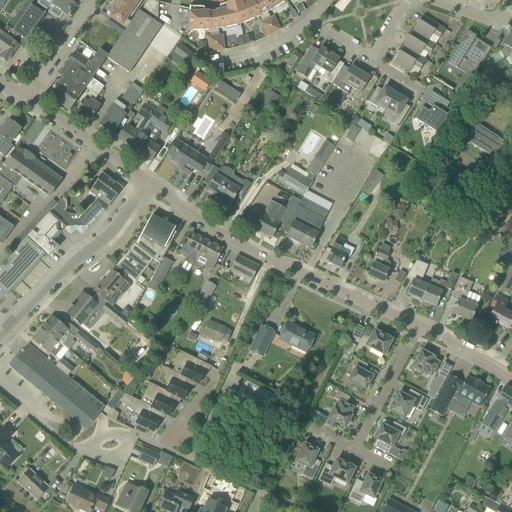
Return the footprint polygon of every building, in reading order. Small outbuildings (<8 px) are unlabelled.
[(25,0),(7,27),(23,39),(20,43),(24,46),(23,49),(29,41),(28,40),(28,41),(26,40),(45,13),(44,13),(31,5),(33,2),(34,2),(35,2),(34,1),(32,0),(25,0)] [(74,4),(71,3),(67,0),(54,0),(51,4),(49,3),(49,2),(45,0),(39,0),(36,4),(59,20),(64,13),(65,14),(66,12),(68,13),(74,4)] [(110,17),(126,29),(130,23),(126,20),(139,0),(117,0),(113,7),(116,8),(110,17)] [(148,0),(147,1),(142,10),(157,20),(159,2),(149,0),(148,0)] [(255,0),(253,2),(252,0),(242,4),(239,0),(233,2),(240,25),(260,17),(263,22),(260,24),(267,37),(280,30),(273,17),(271,18),(268,13),(286,1),(285,0),(255,0)] [(218,30),(240,25),(233,2),(226,4),(227,9),(216,11),(216,13),(209,14),(208,12),(197,13),(197,8),(189,7),(188,31),(210,31),(211,37),(208,37),(209,52),(210,52),(224,50),(222,36),(219,36),(218,30)] [(299,14),(305,11),(302,4),(295,8),(299,14)] [(130,23),(126,29),(108,56),(106,58),(129,74),(161,26),(138,11),(130,23)] [(288,15),(292,21),(297,17),(293,11),(288,15)] [(412,31),(435,45),(439,38),(445,30),(423,16),(419,22),(418,21),(412,31)] [(126,29),(110,19),(106,25),(122,35),(126,29)] [(89,30),(101,35),(105,26),(93,21),(89,30)] [(0,58),(6,63),(20,43),(23,39),(7,27),(6,26),(0,34),(0,58)] [(408,37),(403,47),(419,57),(423,50),(430,54),(435,45),(412,31),(411,30),(407,36),(408,37)] [(508,36),(503,44),(510,48),(510,49),(511,52),(511,30),(508,37),(508,36)] [(449,62),(474,77),(492,49),(491,48),(490,50),(474,40),(476,37),(467,31),(449,62)] [(244,36),(246,44),(253,42),(251,34),(244,36)] [(236,39),(238,46),(245,44),(243,37),(236,39)] [(194,54),(180,44),(173,54),(187,63),(194,54)] [(419,57),(403,47),(401,46),(397,52),(399,53),(393,63),(409,73),(414,66),(420,70),(426,61),(419,57)] [(315,65),(320,69),(331,51),(328,48),(326,51),(320,47),(318,51),(312,47),(296,72),(307,79),(315,65)] [(80,94),(86,87),(91,79),(106,58),(108,56),(99,50),(90,63),(75,51),(69,60),(71,61),(62,72),(63,75),(59,80),(59,81),(56,81),(50,90),(51,98),(53,99),(53,100),(61,106),(62,107),(63,107),(69,111),(81,95),(80,94)] [(332,84),(343,66),(344,65),(338,62),(339,59),(334,56),(335,53),(331,51),(320,69),(326,72),(323,76),(323,79),(332,84)] [(349,70),(343,66),(332,84),(332,85),(342,91),(346,85),(351,88),(362,70),(358,67),(357,70),(351,66),(349,70)] [(366,72),(362,70),(351,88),(356,91),(351,99),(353,101),(351,105),(352,110),(357,113),(372,89),(366,85),(370,78),(364,75),(366,72)] [(202,76),(197,72),(190,82),(196,86),(202,76)] [(511,74),(507,72),(501,75),(511,81),(511,74)] [(103,87),(91,79),(86,87),(91,91),(87,97),(86,97),(83,101),(83,100),(76,110),(90,120),(100,106),(93,102),(103,87)] [(305,92),(308,86),(301,82),(297,88),(305,92)] [(468,88),(460,83),(454,93),(462,98),(468,88)] [(121,98),(132,106),(141,94),(130,86),(121,98)] [(381,106),(386,109),(395,94),(387,89),(385,92),(377,87),(367,102),(377,108),(380,107),(381,106)] [(272,92),(263,104),(271,109),(279,97),(272,92)] [(461,99),(450,93),(447,99),(457,105),(461,99)] [(320,104),(324,98),(318,94),(314,100),(320,104)] [(401,123),(410,108),(402,103),(404,99),(395,94),(386,109),(391,113),(390,114),(391,117),(401,123)] [(437,134),(451,111),(446,108),(440,104),(437,109),(430,105),(428,104),(425,110),(422,108),(421,109),(415,120),(416,121),(417,119),(422,122),(423,122),(431,128),(432,128),(436,131),(435,133),(437,134)] [(112,105),(112,106),(98,125),(112,135),(126,115),(112,105)] [(117,139),(133,150),(150,162),(160,148),(153,144),(162,131),(165,134),(172,124),(158,114),(145,105),(137,115),(144,120),(136,131),(127,125),(117,139)] [(367,132),(371,126),(361,119),(357,125),(367,132)] [(9,145),(14,137),(20,129),(18,128),(19,127),(15,124),(15,125),(8,120),(0,131),(0,144),(3,140),(9,145)] [(509,145),(474,123),(464,140),(498,161),(509,145)] [(360,130),(353,126),(345,139),(352,143),(360,130)] [(199,156),(181,144),(180,145),(175,142),(168,154),(173,158),(171,161),(183,168),(185,165),(199,173),(202,169),(207,172),(231,136),(225,133),(210,155),(206,161),(199,156)] [(379,138),(369,152),(379,159),(389,146),(379,138)] [(0,244),(1,245),(14,228),(0,217),(0,204),(20,177),(49,197),(61,180),(33,159),(34,158),(25,151),(24,153),(17,148),(4,165),(0,162),(0,244)] [(326,159),(317,154),(304,173),(308,176),(306,180),(289,170),(286,176),(279,172),(274,180),(281,184),(281,183),(303,197),(312,183),(323,165),(326,159)] [(427,173),(459,192),(465,181),(434,162),(427,173)] [(207,189),(219,196),(232,175),(235,170),(234,170),(234,171),(233,170),(229,168),(226,167),(223,167),(221,168),(219,170),(213,167),(206,178),(212,181),(207,189)] [(375,171),(361,191),(369,197),(383,176),(375,171)] [(96,197),(99,199),(109,207),(122,189),(121,188),(123,186),(113,179),(111,181),(102,174),(89,192),(88,193),(89,194),(94,198),(95,198),(96,197)] [(232,175),(219,196),(230,204),(235,196),(241,199),(250,184),(245,180),(244,182),(232,175)] [(317,234),(329,212),(322,209),(302,198),(298,206),(283,231),(284,231),(282,235),(286,237),(313,250),(312,252),(313,252),(316,245),(313,244),(318,235),(317,234)] [(72,233),(76,229),(80,233),(81,231),(83,233),(101,213),(100,212),(102,210),(104,212),(108,207),(109,207),(99,199),(98,200),(98,199),(83,215),(68,215),(65,213),(57,222),(65,229),(69,233),(70,232),(72,233)] [(50,211),(57,203),(53,200),(46,208),(50,211)] [(15,213),(22,216),(28,204),(21,201),(15,213)] [(286,210),(277,205),(274,204),(266,218),(262,216),(255,230),(271,239),(278,225),(278,224),(286,210)] [(52,242),(65,229),(57,222),(65,213),(57,205),(27,237),(48,257),(54,251),(54,252),(58,248),(52,242)] [(26,218),(33,208),(29,206),(22,216),(26,218)] [(156,216),(153,220),(150,218),(141,235),(134,244),(153,261),(154,260),(159,264),(163,257),(171,241),(176,232),(162,225),(156,216)] [(195,261),(205,240),(190,233),(183,247),(180,253),(187,257),(178,273),(185,278),(195,261)] [(27,238),(14,251),(0,266),(0,289),(6,296),(44,255),(27,238)] [(222,249),(205,240),(195,261),(211,269),(214,262),(215,263),(222,249)] [(326,261),(334,265),(333,267),(339,270),(346,255),(339,252),(343,244),(336,241),(326,261)] [(137,282),(153,261),(134,244),(117,266),(137,282)] [(301,249),(297,257),(306,261),(310,253),(301,249)] [(389,255),(379,250),(376,257),(377,257),(373,264),(368,276),(383,283),(390,266),(389,262),(386,261),(389,255)] [(230,270),(234,273),(241,276),(239,281),(249,286),(251,281),(259,267),(237,256),(230,270)] [(173,263),(163,257),(159,264),(149,283),(147,288),(156,294),(173,263)] [(407,295),(422,301),(428,287),(420,284),(428,265),(417,261),(411,269),(406,278),(413,281),(407,295)] [(511,285),(511,269),(509,268),(498,286),(508,292),(511,285)] [(395,280),(400,283),(405,273),(400,270),(395,280)] [(93,291),(112,307),(122,296),(115,290),(124,280),(112,271),(104,281),(102,280),(93,291)] [(428,287),(422,301),(435,307),(441,293),(442,294),(445,288),(451,291),(456,279),(449,276),(446,283),(440,280),(439,283),(431,280),(428,287)] [(470,321),(476,307),(481,298),(469,293),(473,283),(460,278),(455,288),(451,298),(458,301),(453,314),(463,318),(463,316),(471,319),(470,321)] [(202,309),(215,287),(207,282),(194,305),(202,309)] [(98,306),(82,292),(76,299),(77,300),(73,306),(72,305),(71,306),(72,307),(66,314),(81,326),(98,306)] [(511,320),(511,315),(502,310),(507,302),(496,296),(490,307),(494,309),(488,319),(489,320),(488,321),(494,324),(494,325),(495,325),(496,324),(507,330),(508,327),(511,329),(511,320)] [(114,321),(114,320),(123,327),(127,322),(119,315),(119,314),(107,304),(101,310),(114,321)] [(51,317),(42,328),(58,342),(63,346),(69,339),(68,338),(71,334),(68,331),(51,317)] [(148,326),(153,329),(158,321),(153,318),(148,326)] [(226,329),(208,322),(202,335),(220,343),(222,337),(227,340),(231,332),(225,330),(226,329)] [(287,324),(279,339),(306,352),(313,336),(287,324)] [(364,329),(357,325),(351,337),(358,341),(364,329)] [(262,357),(274,332),(261,326),(250,351),(262,357)] [(49,353),(50,353),(58,342),(42,328),(32,340),(49,353)] [(374,331),(366,346),(384,355),(392,340),(390,340),(390,338),(386,336),(384,336),(374,331)] [(79,332),(75,337),(74,337),(93,353),(94,353),(99,358),(104,352),(79,332)] [(197,337),(190,333),(187,340),(194,343),(197,337)] [(104,407),(73,381),(28,344),(23,351),(23,350),(21,352),(21,351),(18,355),(18,356),(14,361),(13,361),(9,366),(10,366),(9,367),(53,403),(86,430),(104,407)] [(355,347),(348,344),(345,350),(351,353),(355,347)] [(425,352),(424,352),(421,351),(412,368),(425,375),(426,373),(431,376),(438,363),(433,360),(434,358),(430,355),(429,354),(425,352)] [(180,376),(186,379),(198,384),(199,383),(203,377),(202,376),(204,372),(198,369),(202,362),(181,352),(176,363),(184,369),(181,375),(180,376)] [(62,359),(60,361),(56,366),(68,376),(74,369),(62,359)] [(223,373),(228,362),(222,359),(217,370),(223,373)] [(355,359),(351,366),(355,368),(348,381),(352,383),(349,390),(357,394),(361,388),(365,390),(366,389),(367,388),(370,384),(369,383),(372,377),(364,372),(367,365),(355,359)] [(452,367),(444,363),(438,375),(445,379),(452,367)] [(165,392),(171,395),(183,400),(184,399),(189,393),(187,392),(189,388),(183,385),(186,379),(180,376),(181,375),(166,368),(161,379),(169,385),(166,391),(165,392)] [(449,375),(430,410),(442,417),(446,409),(452,412),(456,405),(466,410),(470,402),(480,407),(490,389),(481,384),(481,383),(476,380),(476,381),(467,377),(463,384),(460,383),(461,382),(449,375)] [(435,380),(443,384),(445,379),(438,375),(435,380)] [(268,413),(276,396),(243,381),(235,398),(268,413)] [(151,408),(163,414),(168,416),(169,415),(174,409),(172,408),(174,404),(168,401),(171,395),(165,392),(166,391),(151,384),(146,395),(154,401),(151,407),(151,408)] [(481,424),(485,426),(494,432),(508,409),(511,411),(511,410),(511,390),(505,386),(490,409),(491,410),(481,424)] [(389,408),(390,409),(389,411),(404,419),(410,407),(421,412),(427,400),(410,390),(406,397),(399,393),(393,403),(392,404),(389,408)] [(434,400),(437,393),(430,390),(426,397),(434,400)] [(325,425),(331,427),(334,422),(345,427),(346,425),(348,425),(350,420),(350,419),(352,414),(350,413),(353,408),(346,405),(350,398),(337,391),(333,398),(339,402),(337,406),(335,405),(325,425)] [(119,402),(128,409),(139,417),(136,424),(137,424),(134,430),(145,435),(147,430),(153,433),(154,431),(155,431),(159,425),(157,424),(163,414),(151,408),(151,407),(125,394),(119,402)] [(310,417),(316,420),(319,414),(313,411),(310,417)] [(390,429),(382,425),(378,431),(377,431),(375,435),(375,437),(374,438),(378,440),(374,447),(387,454),(398,434),(402,436),(406,429),(394,423),(390,429)] [(511,423),(502,439),(511,445),(511,423)] [(6,425),(0,431),(0,462),(6,468),(19,455),(4,441),(13,432),(6,425)] [(303,465),(299,475),(312,481),(320,463),(313,459),(318,451),(311,448),(311,446),(307,444),(305,445),(304,444),(296,461),(303,465)] [(143,448),(138,460),(153,467),(157,459),(159,460),(156,466),(166,470),(170,460),(143,448)] [(400,451),(396,458),(402,461),(408,451),(405,450),(400,451)] [(348,464),(347,465),(336,460),(333,468),(326,464),(318,480),(331,487),(335,478),(347,484),(354,469),(353,468),(352,466),(348,464)] [(100,476),(111,480),(115,470),(104,466),(100,476)] [(31,470),(18,484),(19,483),(35,499),(34,500),(35,500),(43,492),(48,497),(45,500),(61,484),(55,478),(47,487),(31,471),(32,470),(31,470)] [(511,474),(495,503),(510,511),(511,511),(511,474)] [(361,504),(365,495),(373,499),(376,493),(381,481),(380,481),(379,479),(375,477),(374,478),(367,475),(363,483),(356,480),(348,498),(361,504)] [(469,487),(473,479),(465,475),(461,483),(469,487)] [(129,511),(139,511),(148,492),(141,488),(140,490),(126,484),(116,505),(126,509),(130,510),(129,511)] [(89,511),(92,505),(104,511),(109,500),(96,495),(95,497),(73,487),(66,503),(86,511),(89,511)] [(166,491),(159,508),(168,511),(175,511),(178,507),(188,511),(194,498),(177,491),(175,495),(166,491)] [(244,496),(237,493),(231,504),(238,507),(244,496)] [(305,500),(299,497),(296,505),(301,507),(305,500)] [(510,511),(495,503),(486,498),(482,506),(492,511),(510,511)] [(225,511),(227,509),(218,505),(218,504),(208,499),(202,511),(225,511)] [(405,511),(387,503),(382,511),(405,511)]
